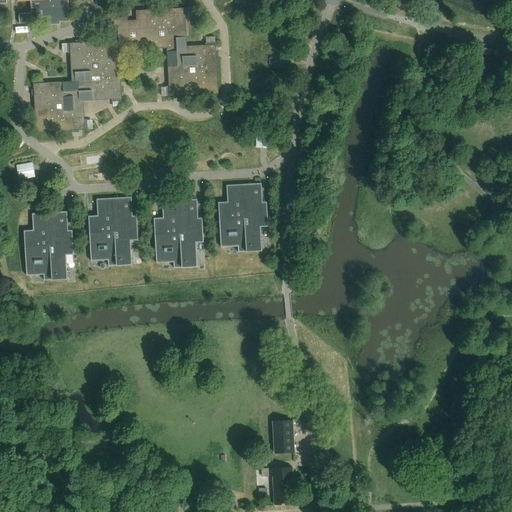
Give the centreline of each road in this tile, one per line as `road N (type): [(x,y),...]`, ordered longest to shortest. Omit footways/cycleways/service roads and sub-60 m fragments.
road 1 (residential): [(207,0),(224,30),(221,104),(208,114),(136,108),(78,144),(41,149)]
road 2 (residential): [(41,149),(66,167),(69,189),(262,172),(291,153)]
road 3 (residential): [(342,0),(511,42)]
road 4 (residential): [(291,153),(331,0)]
road 5 (residential): [(287,291),(291,153)]
